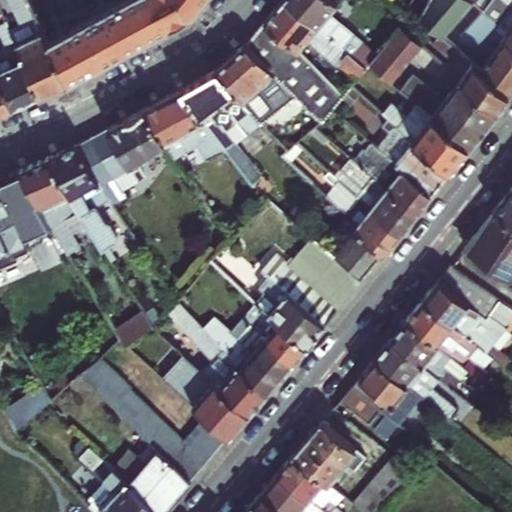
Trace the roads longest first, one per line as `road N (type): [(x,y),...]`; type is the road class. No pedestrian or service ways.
road 1 (residential): [(511,140),(204,511)]
road 2 (residential): [(0,147),(189,53),(246,0)]
